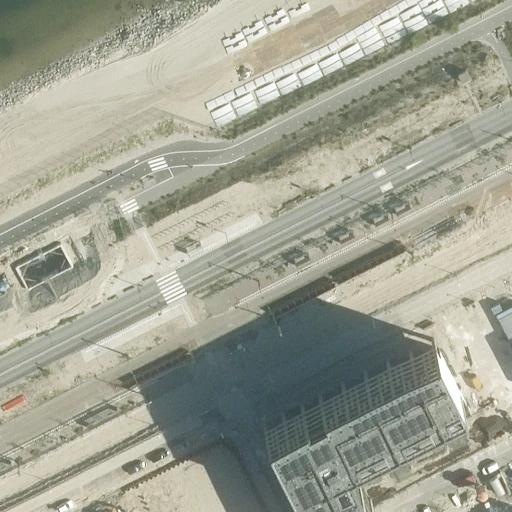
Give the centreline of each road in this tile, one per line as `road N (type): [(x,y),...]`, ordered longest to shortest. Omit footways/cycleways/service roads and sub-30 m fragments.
road 1 (tertiary): [(511,128),(0,388)]
road 2 (tertiary): [(221,383),(511,236)]
road 3 (tertiary): [(0,497),(221,383)]
road 4 (residential): [(221,383),(287,511)]
road 5 (residential): [(511,449),(388,511)]
